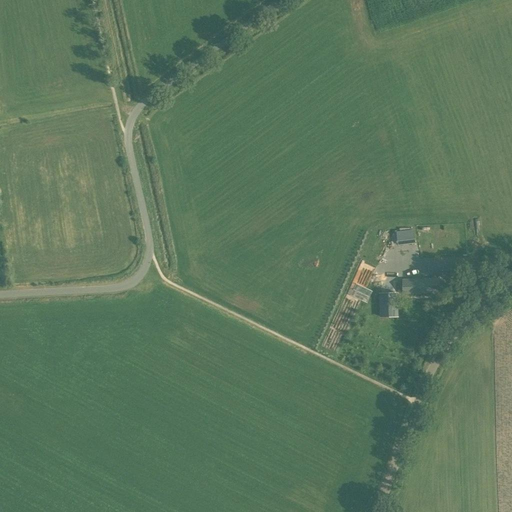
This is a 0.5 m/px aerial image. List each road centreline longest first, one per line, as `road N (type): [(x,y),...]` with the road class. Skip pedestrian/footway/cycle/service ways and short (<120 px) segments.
road 1 (unclassified): [(0,294),(135,279),(150,241),(125,134),(133,111),(278,0)]
road 2 (unclassified): [(378,511),(438,356),(477,310),(511,286)]
